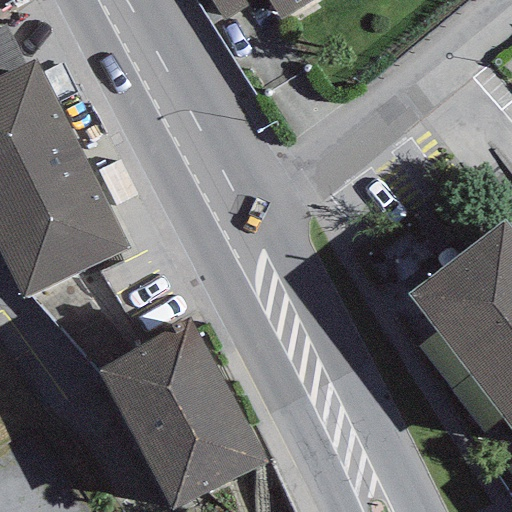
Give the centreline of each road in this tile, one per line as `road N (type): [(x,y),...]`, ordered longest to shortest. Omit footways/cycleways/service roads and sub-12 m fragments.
road 1 (residential): [(511,11),(235,228)]
road 2 (primary): [(373,511),(235,228)]
road 3 (primary): [(235,228),(108,0)]
